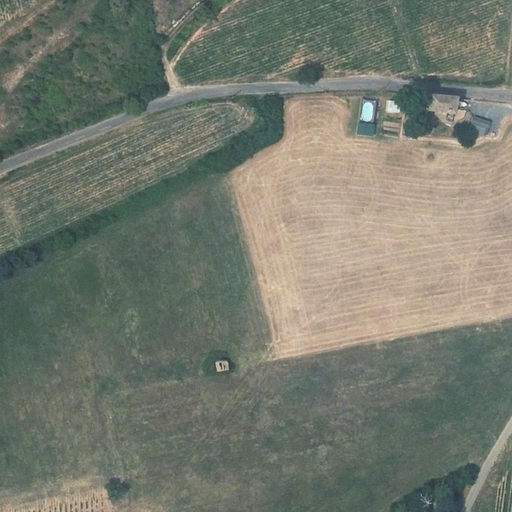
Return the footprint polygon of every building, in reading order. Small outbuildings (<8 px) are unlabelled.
[(303,82),(314,81),(312,71),(302,72),(303,82)] [(457,99),(431,96),(428,112),(454,115),(457,99)] [(374,118),(375,101),(364,100),(363,117),(374,118)] [(386,101),(386,112),(398,112),(398,101),(386,101)] [(474,115),(468,129),(482,134),(488,121),(474,115)] [(357,122),(356,134),(372,136),(373,123),(357,122)] [(231,367),(229,361),(217,363),(219,370),(231,367)]
